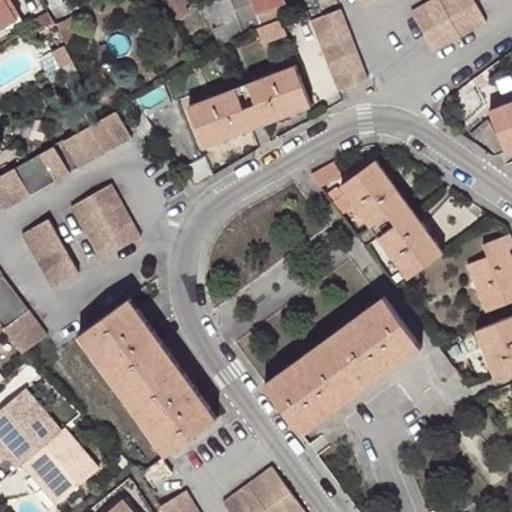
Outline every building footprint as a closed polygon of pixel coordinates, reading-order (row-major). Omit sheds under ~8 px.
[(18,19),(6,0),(0,0),(0,1),(12,22),(18,19)] [(187,0),(164,0),(174,18),(192,9),(187,0)] [(227,24),(217,0),(216,0),(208,4),(217,27),(227,24)] [(232,0),(217,0),(227,24),(239,19),(232,0)] [(227,24),(234,42),(263,26),(258,14),(252,0),(232,0),(239,19),(227,24)] [(252,0),(258,14),(264,12),(259,0),(252,0)] [(259,0),(264,12),(284,4),(282,0),(259,0)] [(476,0),(436,0),(414,13),(436,52),(489,22),(476,0)] [(0,1),(0,29),(12,22),(0,1)] [(263,26),(286,12),(284,4),(264,12),(258,14),(263,26)] [(338,90),(371,78),(344,5),(311,17),(338,90)] [(245,107),(237,86),(189,104),(205,148),(313,106),(297,63),(248,81),(256,102),(245,107)] [(248,81),(237,86),(245,107),(256,102),(248,81)] [(511,148),(511,100),(490,109),(506,151),(511,148)] [(476,108),(462,129),(487,144),(495,155),(504,151),(488,118),(476,108)] [(116,109),(99,120),(64,139),(79,165),(131,135),(116,109)] [(36,155),(0,175),(0,203),(2,208),(69,170),(54,144),(36,155)] [(341,185),(372,226),(389,214),(396,223),(379,236),(409,278),(447,251),(378,158),(341,185)] [(335,161),(313,173),(322,186),(343,175),(335,161)] [(112,181),(73,205),(101,257),(142,234),(112,181)] [(328,194),(333,202),(343,195),(337,187),(328,194)] [(343,195),(333,202),(342,215),(353,208),(343,195)] [(389,214),(372,226),(379,236),(396,223),(389,214)] [(50,217),(22,233),(52,286),(78,270),(50,217)] [(511,301),(511,260),(506,263),(502,251),(511,248),(511,247),(511,234),(511,232),(483,243),(488,256),(468,264),(486,312),(511,301)] [(506,263),(511,260),(511,251),(511,248),(502,251),(506,263)] [(0,324),(22,354),(47,334),(3,276),(0,271),(0,324)] [(325,338),(265,382),(303,435),(363,391),(424,347),(385,294),(325,338)] [(132,295),(79,335),(123,395),(167,456),(220,417),(176,356),(132,295)] [(495,377),(511,370),(511,315),(476,329),(495,377)] [(5,454),(16,468),(22,463),(61,430),(26,389),(0,411),(0,441),(9,451),(5,454)] [(99,468),(65,427),(61,430),(22,463),(31,476),(36,472),(61,500),(99,468)] [(9,451),(0,441),(0,454),(2,457),(5,454),(9,451)] [(162,458),(144,472),(154,486),(173,472),(162,458)] [(310,511),(275,466),(226,502),(233,511),(310,511)] [(200,511),(187,491),(160,507),(163,511),(200,511)] [(135,511),(124,498),(106,511),(135,511)]
